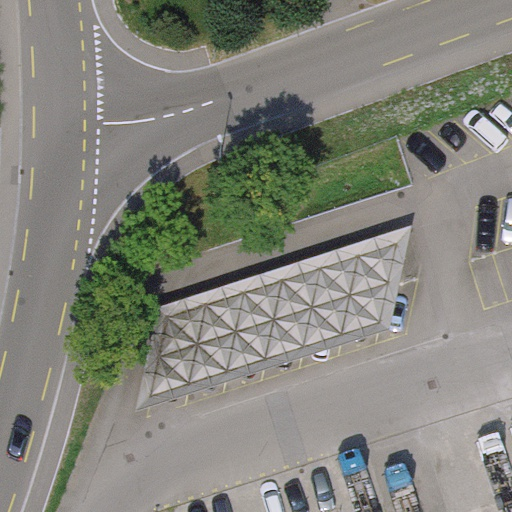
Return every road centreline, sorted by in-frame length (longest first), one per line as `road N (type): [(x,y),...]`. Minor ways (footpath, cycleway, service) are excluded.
road 1 (unclassified): [(62,122),(149,122),(506,0)]
road 2 (tertiary): [(0,465),(56,233),(62,122)]
road 3 (tertiary): [(62,122),(55,0)]
